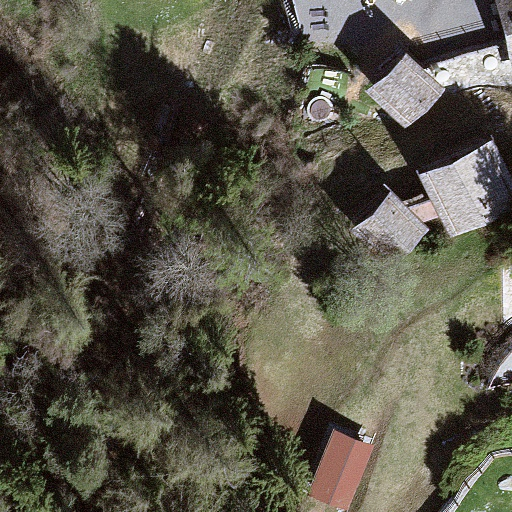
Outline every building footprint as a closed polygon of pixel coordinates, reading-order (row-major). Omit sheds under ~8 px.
[(511,0),(480,0),(502,78),(511,75),(511,0)] [(398,27),(359,67),(404,112),(443,71),(398,27)] [(511,201),(479,136),(408,171),(442,238),(511,203),(511,201)] [(376,190),(338,227),(379,269),(417,232),(376,190)] [(306,484),(353,497),(373,426),(326,413),(306,484)]
